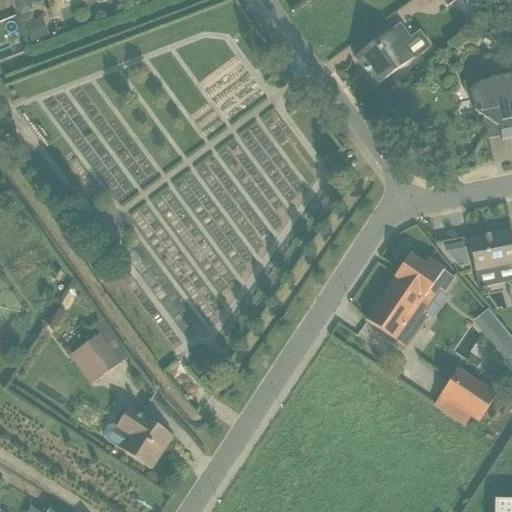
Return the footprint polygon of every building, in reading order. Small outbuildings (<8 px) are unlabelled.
[(379,91),(429,58),(406,23),(356,56),(379,91)] [(484,144),(511,137),(511,70),(470,79),(484,144)] [(470,286),(511,277),(503,232),(461,240),(470,286)] [(359,321),(404,349),(448,281),(404,252),(359,321)] [(474,309),(461,319),(490,360),(504,350),(474,309)] [(57,354),(80,384),(115,357),(92,327),(57,354)] [(463,426),(480,399),(440,374),(423,401),(463,426)] [(156,471),(176,440),(133,413),(113,444),(156,471)]
